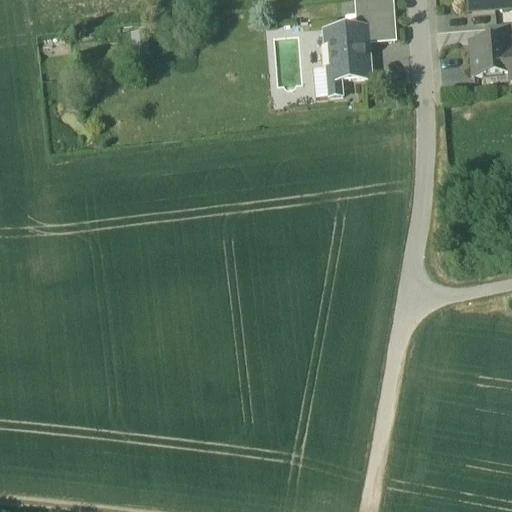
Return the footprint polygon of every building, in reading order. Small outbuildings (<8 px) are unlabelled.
[(392,27),(390,0),(365,0),(355,1),(357,35),(363,34),(363,35),(370,35),(370,28),(392,27)] [(511,0),(467,0),(469,17),(511,13),(511,0)] [(370,28),(370,35),(371,49),(394,47),(392,27),(370,28)] [(508,45),(508,46),(511,45),(511,30),(493,32),(494,46),(508,45)] [(489,33),(481,47),(494,46),(493,32),(489,33)] [(330,72),(331,86),(341,86),(367,84),(366,67),(364,67),(362,49),(364,49),(363,35),(363,34),(357,35),(327,37),(328,50),(322,51),(323,72),(325,72),(330,72)] [(132,37),(134,52),(149,50),(147,36),(132,37)] [(474,82),(509,79),(510,79),(508,58),(508,46),(508,45),(494,46),(481,47),(471,48),(474,82)] [(315,104),(328,103),(325,72),(323,72),(312,73),(315,104)] [(325,72),(328,103),(342,102),(341,86),(331,86),(330,72),(325,72)]
